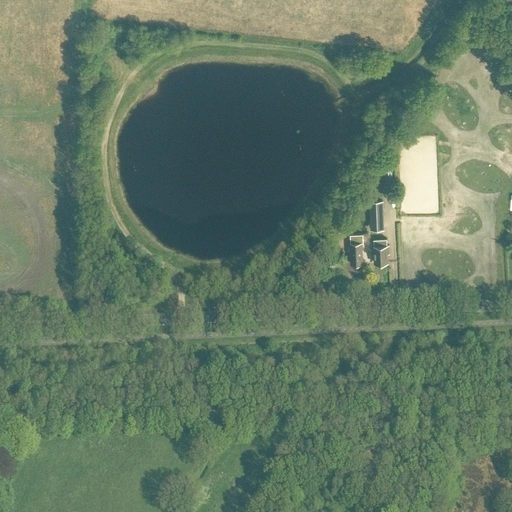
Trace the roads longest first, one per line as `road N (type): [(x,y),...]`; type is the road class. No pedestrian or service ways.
road 1 (tertiary): [(0,330),(511,307)]
road 2 (track): [(0,400),(428,394)]
